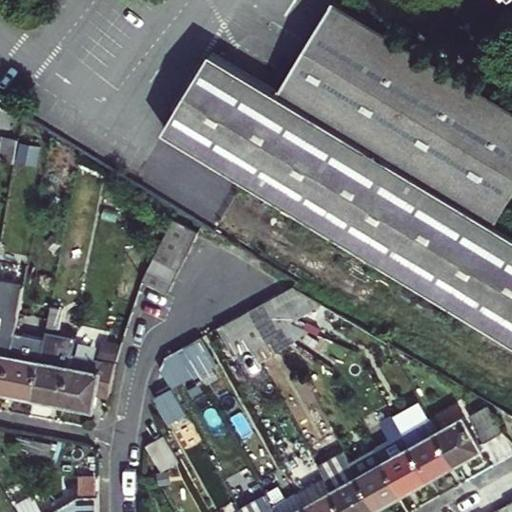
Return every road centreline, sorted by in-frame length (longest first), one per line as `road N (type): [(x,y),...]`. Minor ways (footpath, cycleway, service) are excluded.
road 1 (residential): [(125,438),(150,347),(258,283)]
road 2 (residential): [(125,438),(0,416)]
